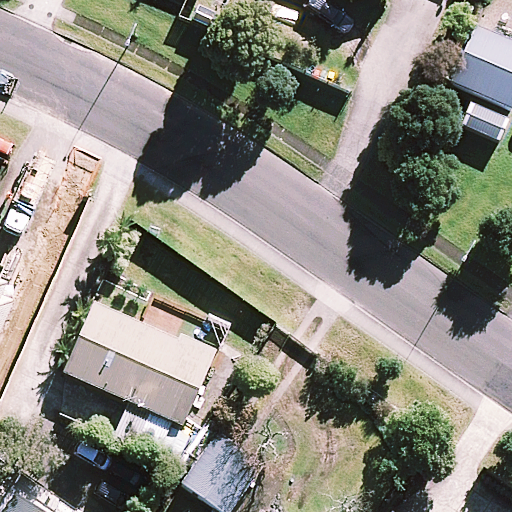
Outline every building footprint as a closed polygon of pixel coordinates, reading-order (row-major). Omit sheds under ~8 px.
[(511,110),(511,46),(471,32),(451,90),(511,112),(511,110)] [(0,326),(13,298),(0,291),(0,326)] [(63,376),(125,404),(111,436),(158,457),(172,424),(181,428),(212,357),(94,305),(63,376)] [(172,488),(209,511),(259,511),(243,502),(265,467),(208,431),(172,488)] [(32,511),(12,497),(1,511),(32,511)]
